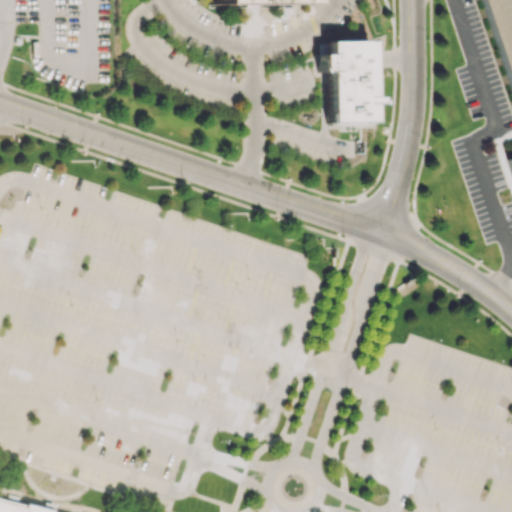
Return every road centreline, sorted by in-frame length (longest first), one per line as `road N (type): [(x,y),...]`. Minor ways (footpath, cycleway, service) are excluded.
road 1 (tertiary): [(380,233),(0,104)]
road 2 (residential): [(414,0),(411,131),(380,233)]
road 3 (tertiary): [(511,310),(447,263),(380,233)]
